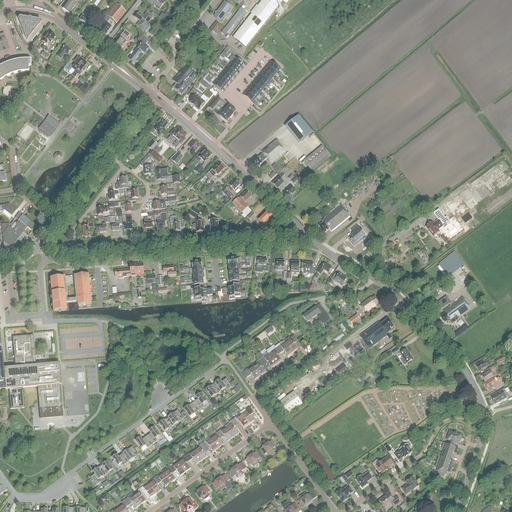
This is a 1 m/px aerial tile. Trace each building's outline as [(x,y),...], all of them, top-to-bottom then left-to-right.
[(78,0),(68,0),(62,8),(69,14),(76,4),(75,4),(78,0)] [(148,0),(148,1),(159,10),(165,2),(163,0),(148,0)] [(262,0),(245,23),(233,38),(246,48),(264,24),(277,9),(279,5),(272,0),(268,0),(267,1),(265,0),(262,0)] [(231,7),(224,2),(214,16),(221,21),(231,7)] [(116,4),(106,16),(116,24),(126,12),(116,4)] [(242,5),(221,33),(225,36),(246,8),(242,5)] [(90,21),(94,16),(87,11),(83,16),(83,15),(79,20),(87,25),(90,21)] [(144,16),(139,12),(134,18),(140,21),(136,26),(146,34),(150,29),(152,26),(149,24),(146,27),(146,26),(152,17),(146,13),(144,16)] [(43,27),(40,21),(15,17),(15,18),(15,20),(15,22),(16,23),(16,25),(17,27),(17,28),(18,30),(18,31),(19,33),(20,34),(21,36),(27,46),(43,27)] [(111,27),(104,21),(100,27),(96,31),(103,37),(107,33),(107,32),(111,27)] [(129,35),(125,31),(120,37),(113,46),(119,51),(126,42),(125,41),(129,35)] [(47,41),(50,43),(55,36),(49,32),(42,42),(44,44),(47,41)] [(135,60),(141,52),(144,54),(149,49),(144,45),(148,40),(144,36),(139,41),(141,43),(137,48),(128,59),(132,62),(133,61),(134,62),(135,60)] [(33,50),(39,42),(37,40),(30,47),(33,50)] [(71,51),(65,46),(61,50),(57,56),(60,59),(65,54),(67,55),(71,51)] [(49,56),(44,51),(40,56),(45,60),(49,56)] [(81,71),(87,64),(86,62),(84,62),(83,61),(80,58),(80,59),(77,57),(75,60),(76,61),(75,62),(76,63),(73,67),(70,65),(68,63),(64,68),(63,69),(65,71),(66,69),(69,72),(72,69),(75,71),(71,76),(73,77),(69,82),(72,85),(76,80),(74,78),(77,74),(79,76),(82,72),(81,71)] [(236,58),(232,63),(239,69),(243,64),(236,58)] [(0,81),(1,80),(2,80),(3,79),(5,78),(6,77),(10,75),(13,74),(17,73),(20,72),(25,72),(28,72),(28,66),(31,66),(31,60),(29,60),(27,60),(25,60),(24,60),(22,60),(20,60),(18,61),(16,61),(14,61),(12,62),(11,62),(9,63),(7,64),(5,64),(3,65),(2,66),(0,67),(0,66),(0,81)] [(272,61),(268,66),(277,73),(280,68),(272,61)] [(232,63),(228,67),(236,73),(239,69),(232,63)] [(268,66),(265,70),(273,77),(277,73),(268,66)] [(173,81),(176,84),(173,88),(182,96),(188,89),(187,88),(192,81),(193,82),(198,77),(186,67),(173,81)] [(228,67),(224,71),(232,78),(236,73),(228,67)] [(265,70),(261,74),(270,81),(273,77),(265,70)] [(224,71),(221,76),(228,82),(232,78),(224,71)] [(261,74),(258,79),(266,86),(270,81),(261,74)] [(221,76),(217,80),(225,86),(228,82),(221,76)] [(258,79),(254,83),(263,90),(266,86),(258,79)] [(217,80),(213,85),(221,91),(225,86),(217,80)] [(254,83),(251,87),(259,94),(263,90),(254,83)] [(91,89),(85,84),(84,86),(83,85),(78,90),(85,96),(91,89)] [(251,87),(247,91),(256,98),(259,94),(251,87)] [(194,89),(188,96),(192,99),(189,102),(194,106),(200,98),(202,96),(194,89)] [(247,91),(244,96),(252,103),(256,98),(247,91)] [(200,98),(194,106),(199,110),(205,102),(208,99),(203,95),(202,96),(200,98)] [(229,106),(224,111),(231,117),(236,111),(229,106)] [(224,111),(220,117),(227,123),(231,117),(224,111)] [(288,124),(302,141),(313,133),(299,115),(288,124)] [(49,116),(38,130),(48,137),(59,124),(49,116)] [(164,129),(168,124),(160,118),(156,123),(157,123),(153,128),(160,134),(164,129)] [(176,131),(174,130),(170,135),(171,136),(167,141),(170,143),(174,139),(177,141),(173,146),(176,149),(180,144),(181,145),(185,139),(184,138),(187,135),(178,128),(176,131)] [(262,165),(262,164),(262,163),(267,159),(271,164),(286,152),(277,140),(261,152),(262,154),(258,158),(257,157),(251,162),(251,163),(251,164),(252,165),(253,165),(255,168),(258,165),(259,166),(261,166),(262,165)] [(151,151),(156,144),(152,141),(147,148),(151,151)] [(199,147),(194,142),(188,147),(190,149),(188,152),(190,154),(193,150),(195,152),(199,147)] [(312,172),(330,157),(322,147),(304,162),(308,167),(312,172)] [(148,155),(155,160),(160,164),(164,159),(152,150),(148,155)] [(201,154),(201,155),(196,160),(199,162),(202,160),(204,162),(210,156),(204,150),(201,154)] [(176,164),(183,156),(179,152),(172,160),(176,164)] [(275,163),(271,167),(277,173),(281,170),(275,163)] [(209,173),(213,177),(217,174),(218,175),(218,174),(219,175),(221,173),(220,172),(224,169),(219,164),(216,167),(215,167),(213,170),(212,169),(209,173)] [(153,174),(152,165),(144,166),(145,174),(153,174)] [(204,170),(200,165),(194,171),(199,175),(204,170)] [(168,179),(167,173),(167,169),(156,170),(157,181),(163,180),(163,179),(168,179)] [(283,183),(281,181),(286,177),(283,174),(279,178),(278,178),(273,184),(276,186),(275,187),(277,188),(278,189),(283,183)] [(121,182),(117,182),(118,185),(118,189),(127,188),(126,177),(120,178),(121,182)] [(232,189),(234,190),(240,185),(235,180),(229,186),(230,186),(229,188),(228,187),(225,190),(232,197),(235,194),(231,190),(232,189)] [(217,188),(216,186),(212,182),(207,187),(211,191),(212,190),(213,191),(217,188)] [(175,197),(174,190),(167,191),(167,187),(160,187),(161,195),(167,195),(167,198),(175,197)] [(295,192),(290,187),(283,194),(288,199),(295,192)] [(132,193),(132,199),(135,199),(138,198),(137,190),(132,191),(132,190),(127,191),(127,194),(132,193)] [(238,198),(233,203),(246,217),(252,211),(248,208),(248,207),(244,203),(245,202),(251,196),(246,191),(241,197),(239,199),(238,198)] [(114,193),(114,192),(109,193),(109,201),(115,200),(114,195),(119,195),(118,192),(114,193)] [(225,206),(232,200),(230,198),(229,199),(223,204),(225,206)] [(165,209),(164,202),(160,202),(153,202),(154,205),(153,205),(152,206),(153,209),(153,210),(154,210),(154,211),(160,210),(160,209),(165,209)] [(9,204),(0,205),(0,211),(3,211),(11,217),(16,210),(9,204)] [(125,204),(121,205),(122,207),(125,207),(126,213),(132,212),(131,204),(126,205),(125,204)] [(324,218),(325,219),(322,222),(323,223),(318,227),(324,234),(329,230),(331,233),(350,217),(340,204),(326,216),(327,216),(324,218)] [(103,215),(103,213),(108,213),(108,212),(110,211),(109,208),(109,207),(107,207),(102,207),(97,208),(98,216),(103,215)] [(191,210),(188,214),(196,219),(198,215),(191,210)] [(266,212),(263,215),(263,214),(261,217),(258,220),(263,225),(272,217),(269,214),(266,212)] [(165,226),(165,222),(167,221),(166,213),(161,214),(160,214),(161,219),(157,220),(158,227),(159,229),(161,228),(161,227),(165,226)] [(252,213),(247,217),(248,219),(251,221),(256,217),(252,213)] [(432,222),(426,227),(433,237),(439,232),(438,230),(442,226),(444,228),(450,224),(448,222),(449,220),(446,217),(445,218),(442,214),(436,218),(438,221),(434,224),(432,222)] [(9,224),(2,225),(3,241),(4,242),(6,245),(11,248),(12,247),(14,248),(16,248),(18,245),(18,243),(19,243),(24,237),(24,235),(22,234),(27,228),(31,231),(36,226),(22,215),(18,221),(15,225),(16,226),(13,230),(9,227),(8,227),(7,227),(9,224)] [(132,224),(131,217),(126,217),(127,224),(124,225),(125,230),(133,229),(132,224)] [(153,228),(152,222),(148,222),(147,218),(144,218),(145,222),(144,222),(145,228),(153,228)] [(179,223),(178,219),(170,219),(171,224),(173,224),(174,232),(180,231),(179,223)] [(94,228),(93,220),(87,221),(88,226),(82,226),(83,234),(84,234),(84,238),(92,237),(92,232),(89,232),(88,228),(94,228)] [(119,221),(116,221),(116,225),(112,226),(112,231),(120,231),(119,225),(119,221)] [(196,222),(196,225),(194,225),(193,226),(193,229),(194,229),(196,229),(197,233),(203,232),(203,228),(204,228),(203,224),(203,222),(196,222)] [(106,226),(106,223),(104,223),(102,224),(102,227),(99,227),(99,233),(100,233),(103,233),(103,232),(107,232),(106,226)] [(348,238),(354,244),(365,235),(357,225),(351,231),(353,234),(353,233),(351,235),(348,238)] [(448,276),(464,265),(455,251),(438,263),(448,276)] [(266,266),(267,260),(258,259),(257,265),(256,265),(256,268),(262,269),(262,272),(269,272),(269,271),(269,267),(269,266),(266,266)] [(277,261),(277,267),(276,267),(275,271),(284,271),(284,268),(285,262),(277,261)] [(291,262),(290,272),(298,273),(299,263),(291,262)] [(123,270),(115,271),(115,272),(115,277),(119,277),(119,278),(123,278),(127,277),(126,276),(129,276),(131,276),(131,277),(136,277),(136,276),(136,275),(143,274),(144,274),(143,263),(137,264),(133,264),(133,266),(131,266),(130,266),(131,270),(123,270)] [(305,263),(304,269),(310,269),(310,274),(312,274),(313,269),(313,270),(313,264),(305,263)] [(325,264),(323,267),(320,266),(316,271),(320,274),(323,270),(329,273),(332,269),(325,264)] [(170,272),(170,277),(177,276),(176,268),(173,268),(173,267),(163,267),(163,268),(162,269),(162,271),(164,272),(164,273),(170,272)] [(92,305),(89,274),(76,276),(78,306),(92,305)] [(335,274),(331,279),(334,281),(342,286),(344,284),(347,279),(339,274),(338,275),(335,274)] [(63,277),(50,278),(53,311),(66,310),(63,277)] [(243,281),(239,281),(239,282),(236,282),(237,285),(234,285),(234,288),(235,297),(241,297),(240,288),(242,288),(242,285),(244,285),(243,281)] [(235,299),(235,297),(234,288),(228,288),(228,289),(226,289),(226,288),(223,289),(223,295),(227,294),(227,293),(229,292),(229,300),(235,299)] [(207,290),(201,291),(201,300),(201,302),(207,302),(207,294),(209,294),(209,296),(213,296),(212,290),(209,290),(209,291),(207,291),(207,290)] [(441,309),(451,301),(446,295),(436,303),(441,309)] [(378,305),(376,304),(380,301),(375,296),(372,298),(371,297),(359,305),(366,314),(378,305)] [(445,313),(440,317),(444,323),(447,321),(447,322),(449,321),(452,324),(459,319),(458,317),(471,308),(463,297),(454,303),(453,301),(449,304),(451,306),(450,306),(443,311),(445,313)] [(307,323),(317,316),(323,325),(330,320),(319,304),(316,307),(303,316),(307,323)] [(362,322),(357,315),(348,321),(354,329),(362,322)] [(369,349),(387,336),(390,340),(392,338),(388,333),(391,331),(390,330),(393,327),(387,319),(380,325),(379,322),(360,337),(369,349)] [(336,342),(345,337),(343,333),(333,338),(336,342)] [(2,349),(0,349),(0,390),(9,389),(11,410),(25,408),(23,388),(37,387),(39,409),(40,419),(63,417),(62,407),(58,363),(36,365),(33,335),(12,337),(15,367),(4,368),(2,349)] [(291,340),(286,344),(293,353),(298,349),(294,344),(298,341),(294,336),(290,339),(291,340)] [(276,349),(280,354),(284,351),(288,357),(293,353),(286,344),(282,348),(280,346),(276,349)] [(272,354),(270,356),(276,365),(281,361),(278,356),(280,354),(276,349),(271,352),(272,354)] [(404,365),(407,363),(413,359),(406,349),(400,353),(403,357),(400,359),(404,365)] [(261,359),(265,365),(268,363),(272,369),(276,365),(270,356),(265,360),(263,357),(261,359)] [(497,365),(506,360),(504,357),(495,361),(497,365)] [(254,368),(260,377),(265,373),(261,368),(265,365),(261,359),(256,363),(256,365),(256,366),(254,368)] [(483,363),(483,362),(482,363),(482,362),(479,363),(480,364),(476,366),(479,372),(486,367),(491,364),(488,360),(483,363)] [(341,362),(333,368),(341,377),(348,371),(343,365),(341,362)] [(255,380),(260,377),(254,368),(251,370),(250,369),(249,369),(243,373),(247,378),(251,375),(255,380)] [(498,377),(496,379),(491,370),(481,376),(485,383),(483,384),(488,391),(493,388),(493,389),(500,385),(499,384),(502,382),(501,381),(502,381),(500,378),(499,378),(498,377)] [(215,383),(221,391),(225,388),(227,390),(232,387),(226,378),(225,379),(223,381),(222,382),(220,379),(215,383)] [(221,391),(215,383),(209,388),(209,387),(207,389),(206,390),(212,398),(221,391)] [(506,398),(508,396),(504,389),(492,395),(493,397),(492,398),(495,404),(500,401),(506,398)] [(278,404),(287,417),(303,405),(294,392),(278,404)] [(193,402),(199,411),(204,407),(202,405),(207,401),(201,393),(199,394),(196,397),(198,399),(193,402)] [(199,411),(193,402),(187,407),(185,408),(184,409),(190,417),(199,411)] [(247,413),(242,416),(249,425),(254,421),(250,416),(254,413),(250,408),(246,411),(247,413)] [(168,417),(174,425),(183,418),(177,410),(175,412),(168,417)] [(244,429),(249,425),(242,416),(238,420),(236,417),(233,420),(237,426),(240,423),(244,429)] [(174,425),(168,417),(162,422),(162,421),(160,423),(159,424),(165,432),(174,425)] [(227,429),(233,438),(238,435),(234,428),(237,426),(233,420),(229,423),(232,426),(227,429)] [(146,436),(152,445),(157,441),(155,439),(160,435),(154,427),(151,429),(149,431),(151,433),(146,436)] [(223,429),(218,433),(222,438),(224,436),(228,442),(233,438),(227,429),(224,431),(223,429)] [(447,444),(454,447),(456,443),(458,444),(461,436),(449,432),(447,440),(449,441),(447,444)] [(217,436),(212,440),(218,449),(223,445),(219,440),(222,438),(218,433),(215,435),(217,436)] [(152,445),(146,436),(142,440),(140,437),(137,440),(135,441),(141,449),(146,446),(147,448),(152,445)] [(203,443),(207,449),(210,447),(213,453),(218,449),(212,440),(207,444),(205,442),(203,443)] [(265,455),(267,453),(269,456),(275,451),(273,449),(275,447),(271,442),(261,449),(265,455)] [(203,443),(202,444),(200,446),(199,446),(200,448),(195,452),(202,461),(207,457),(203,452),(207,449),(203,443)] [(444,454),(451,456),(452,453),(456,454),(458,448),(454,447),(447,444),(444,443),(442,449),(445,450),(444,454)] [(405,458),(412,453),(407,445),(400,450),(400,451),(395,455),(399,461),(404,457),(405,458)] [(123,453),(129,462),(138,455),(132,446),(123,453)] [(202,461),(195,452),(191,456),(189,454),(185,457),(189,462),(193,459),(197,465),(202,461)] [(129,462),(123,453),(118,457),(117,454),(113,457),(112,458),(118,466),(122,463),(124,465),(129,462)] [(252,464),(254,467),(259,463),(257,460),(260,458),(256,453),(245,460),(249,466),(252,464)] [(437,462),(452,467),(454,461),(450,460),(451,456),(444,454),(443,458),(439,456),(437,462)] [(184,460),(179,464),(186,473),(191,469),(187,464),(189,462),(185,457),(183,458),(184,460)] [(376,466),(378,468),(377,470),(379,473),(381,471),(383,474),(389,470),(387,468),(393,464),(388,457),(384,460),(383,462),(382,461),(376,466)] [(98,468),(104,476),(113,470),(107,461),(106,462),(104,463),(98,468)] [(452,467),(437,462),(435,468),(439,469),(437,475),(444,477),(446,472),(450,473),(452,467)] [(236,476),(237,479),(242,480),(243,474),(241,472),(246,469),(242,463),(229,472),(233,478),(236,476)] [(173,466),(170,467),(174,473),(177,471),(181,477),(186,473),(179,464),(174,468),(173,466)] [(174,473),(170,467),(163,473),(171,484),(176,480),(172,475),(174,473)] [(104,476),(98,468),(93,472),(95,474),(93,475),(91,476),(90,477),(96,485),(101,482),(99,480),(104,476)] [(158,477),(155,478),(159,484),(162,482),(166,487),(171,484),(163,473),(162,474),(163,475),(159,478),(158,477)] [(372,478),(368,473),(363,477),(362,476),(356,480),(362,489),(368,484),(367,482),(372,478)] [(226,474),(223,476),(213,484),(217,490),(219,488),(221,490),(226,487),(228,491),(232,488),(227,482),(230,480),(226,474)] [(412,491),(419,486),(412,477),(406,482),(408,485),(402,489),(406,495),(412,491)] [(159,484),(155,478),(153,480),(154,482),(149,486),(156,495),(161,491),(157,486),(159,484)] [(151,498),(156,495),(149,486),(144,489),(143,487),(141,489),(145,495),(147,493),(151,498)] [(202,498),(204,500),(209,496),(208,494),(210,492),(206,486),(195,494),(200,500),(202,498)] [(338,497),(340,500),(343,503),(348,499),(347,497),(353,493),(348,486),(342,491),(342,490),(336,494),(338,497)] [(145,495),(141,489),(138,491),(139,493),(135,496),(141,505),(146,502),(142,496),(145,495)] [(313,491),(309,494),(307,496),(305,494),(300,498),(301,500),(299,502),(303,508),(318,497),(313,491)] [(392,503),(395,508),(401,503),(397,497),(393,499),(390,494),(380,501),(385,508),(392,503)] [(136,509),(141,505),(135,496),(130,500),(128,498),(124,501),(128,507),(132,504),(136,509)] [(195,503),(194,504),(190,498),(179,506),(183,511),(182,511),(187,511),(188,511),(193,508),(194,509),(198,507),(195,503)] [(128,507),(124,501),(122,503),(124,506),(119,510),(120,511),(128,511),(126,508),(128,507)] [(292,507),(290,505),(288,502),(282,506),(286,511),(284,511),(296,511),(300,509),(296,504),(292,507)]
